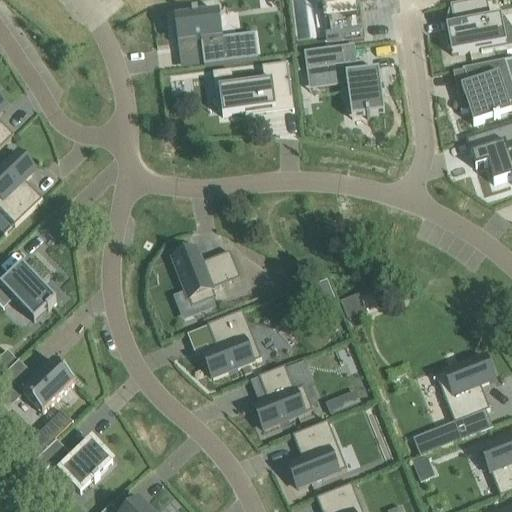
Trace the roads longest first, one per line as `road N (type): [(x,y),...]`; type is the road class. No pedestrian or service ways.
road 1 (residential): [(127,180),(110,260),(132,364),(229,465),(255,511)]
road 2 (residential): [(408,203),(333,182),(186,189),(127,180)]
road 3 (residential): [(408,203),(425,156),(406,10)]
road 4 (residential): [(127,136),(80,136),(63,125),(0,33)]
road 5 (residential): [(127,136),(122,84),(104,33),(78,0)]
road 6 (residential): [(511,266),(466,231),(408,203)]
